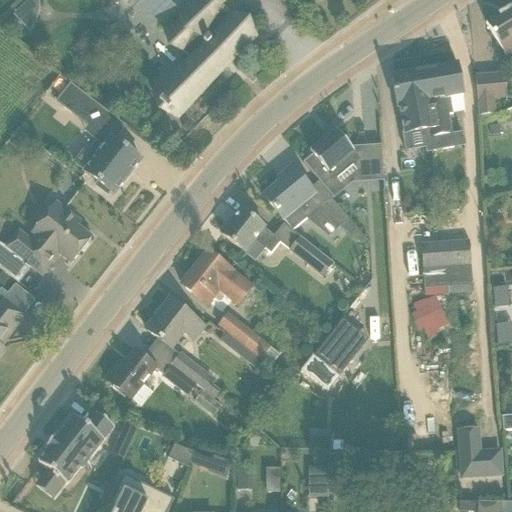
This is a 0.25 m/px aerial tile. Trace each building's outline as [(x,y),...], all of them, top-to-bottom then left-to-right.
[(28,0),(13,15),(30,33),(32,29),(34,26),(36,22),(37,18),(38,13),(38,9),(39,5),(38,1),(38,0),(28,0)] [(221,0),(196,0),(180,17),(199,35),(184,51),(192,60),(155,99),(160,104),(158,105),(167,114),(168,112),(174,117),(252,37),(233,18),(233,19),(217,4),(221,0)] [(511,55),(511,7),(485,24),(506,59),(511,55)] [(456,65),(423,71),(430,103),(433,103),(441,150),(453,148),(451,135),(448,116),(453,115),(450,98),(461,96),(462,96),(460,85),(456,65)] [(433,152),(441,150),(433,103),(430,103),(424,72),(423,71),(391,77),(397,109),(399,108),(404,136),(429,131),(433,152)] [(496,116),(496,102),(494,75),(477,76),(479,117),(496,116)] [(95,132),(108,115),(70,86),(57,103),(95,132)] [(312,156),(303,163),(331,199),(343,190),(335,180),(350,167),(358,177),(366,171),(364,147),(348,148),(335,131),(309,152),(312,156)] [(111,138),(111,139),(104,133),(89,153),(85,149),(74,164),(85,172),(83,174),(84,174),(85,174),(98,184),(95,187),(107,196),(109,193),(112,195),(112,196),(113,197),(140,161),(139,160),(139,161),(112,139),(111,138)] [(282,182),(263,197),(282,220),(283,220),(293,231),(306,220),(320,208),(311,197),(313,195),(309,189),(291,168),(279,178),(282,182)] [(330,199),(320,208),(338,229),(339,228),(357,243),(363,238),(348,220),(349,220),(330,199)] [(79,223),(63,210),(55,204),(29,237),(18,229),(4,248),(26,265),(42,277),(58,256),(70,265),(91,239),(76,227),(79,223)] [(280,242),(256,223),(240,210),(221,236),(245,255),(255,242),(270,254),(280,242)] [(323,279),(334,265),(299,237),(288,251),(323,279)] [(472,295),(472,282),(469,242),(422,245),(426,298),(472,295)] [(190,275),(181,286),(196,298),(206,306),(208,304),(221,314),(231,301),(237,306),(251,288),(223,265),(207,253),(205,255),(207,257),(192,276),(190,275)] [(24,316),(8,304),(0,297),(0,354),(4,350),(0,347),(0,340),(5,333),(8,336),(24,316)] [(192,342),(203,328),(169,301),(160,312),(163,314),(149,332),(146,329),(145,331),(171,351),(183,335),(192,342)] [(260,363),(271,349),(226,314),(216,327),(226,335),(260,363)] [(342,319),(312,357),(339,377),(354,358),(345,350),(358,332),(342,319)] [(255,369),(260,363),(226,335),(221,342),(255,369)] [(116,368),(106,382),(130,401),(139,408),(151,394),(141,386),(154,370),(155,369),(142,359),(134,353),(120,371),(116,368)] [(202,391),(211,380),(180,356),(172,367),(195,386),(195,385),(202,391)] [(187,396),(195,386),(172,367),(163,378),(187,396)] [(46,453),(38,464),(66,486),(80,467),(82,469),(114,428),(96,414),(86,427),(74,417),(58,438),(56,436),(44,451),(46,453)] [(511,416),(501,417),(503,432),(511,431),(511,416)] [(313,437),(312,447),(327,448),(328,438),(313,437)] [(117,445),(113,454),(124,459),(128,450),(117,445)] [(167,458),(167,459),(188,469),(188,468),(190,463),(192,456),(193,453),(191,452),(173,446),(169,455),(167,458)] [(192,456),(190,463),(208,470),(212,460),(204,457),(193,453),(192,456)] [(330,454),(330,475),(344,475),(344,455),(344,454),(342,454),(338,454),(330,454)] [(251,492),(251,473),(236,473),(236,492),(251,492)] [(115,510),(113,511),(167,511),(174,500),(172,499),(171,502),(168,501),(153,493),(148,491),(144,499),(120,488),(125,477),(123,476),(108,507),(115,510)] [(511,511),(511,503),(498,503),(499,511),(511,511)]
